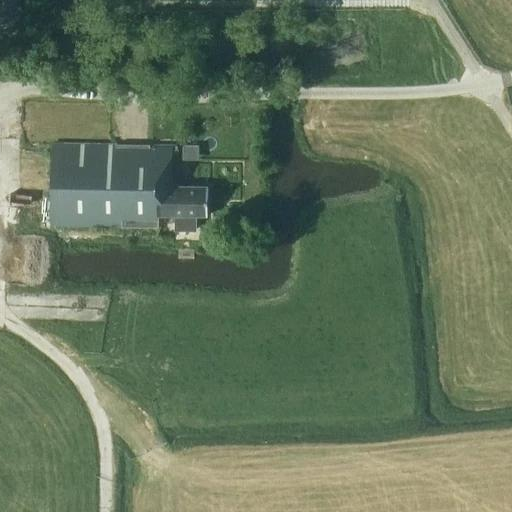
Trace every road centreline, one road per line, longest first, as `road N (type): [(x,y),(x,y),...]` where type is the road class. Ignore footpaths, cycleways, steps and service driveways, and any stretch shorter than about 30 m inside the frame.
road 1 (track): [(149,0),(159,7),(429,0)]
road 2 (track): [(0,317),(56,361),(100,423),(103,511)]
